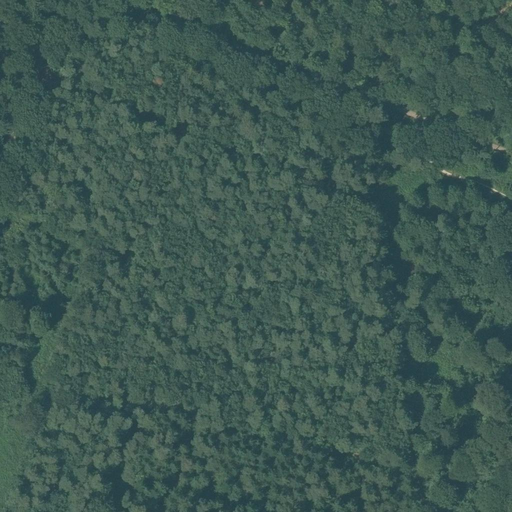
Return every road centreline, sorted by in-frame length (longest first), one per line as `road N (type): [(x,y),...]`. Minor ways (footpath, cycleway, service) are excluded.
road 1 (unknown): [(511,199),(201,70),(96,0)]
road 2 (track): [(131,0),(511,151)]
road 3 (track): [(0,160),(63,0)]
